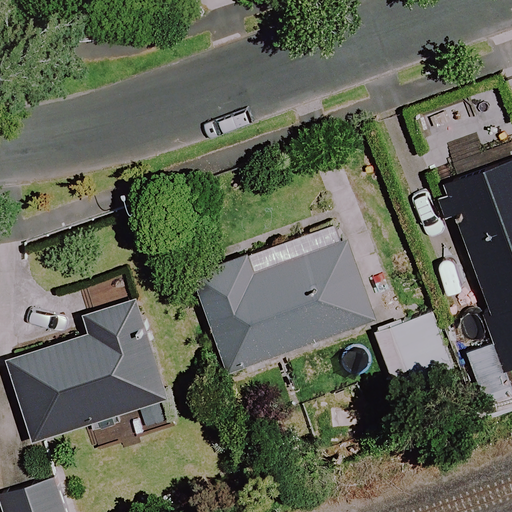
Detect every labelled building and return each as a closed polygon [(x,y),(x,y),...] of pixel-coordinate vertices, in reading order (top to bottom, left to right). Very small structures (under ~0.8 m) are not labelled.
[(466,349),(485,406),(511,396),(511,381),(507,369),(511,367),(511,160),(439,185),(449,215),(457,212),(489,304),(482,307),(493,339),(466,349)] [(368,323),(339,236),(199,283),(227,370),(368,323)] [(164,400),(128,274),(80,288),(92,330),(11,354),(35,437),(164,400)] [(451,367),(431,310),(375,329),(394,386),(451,367)] [(63,511),(55,480),(3,492),(7,511),(63,511)]
